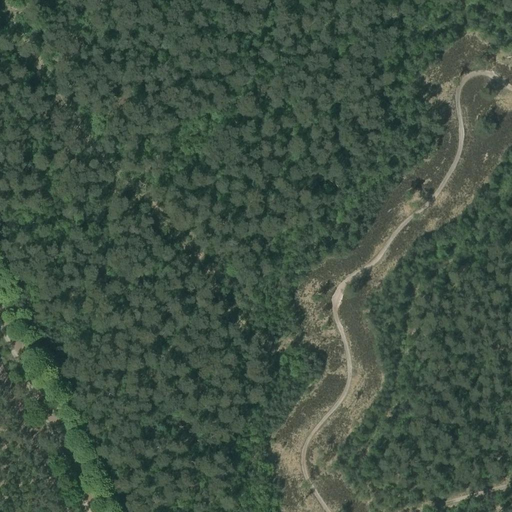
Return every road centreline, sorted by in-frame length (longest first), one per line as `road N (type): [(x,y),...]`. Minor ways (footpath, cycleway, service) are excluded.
road 1 (track): [(343,340),(334,316),(340,288),(375,261),(459,152),(459,84),(478,72),(511,89)]
road 2 (track): [(94,511),(0,311)]
road 3 (track): [(326,511),(301,454),(348,386),(343,340)]
road 4 (track): [(66,511),(0,372)]
